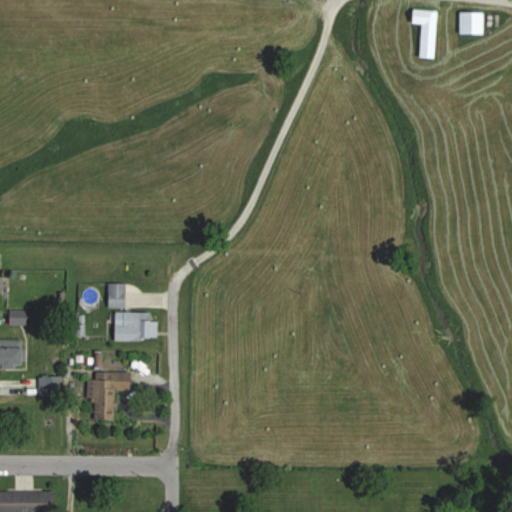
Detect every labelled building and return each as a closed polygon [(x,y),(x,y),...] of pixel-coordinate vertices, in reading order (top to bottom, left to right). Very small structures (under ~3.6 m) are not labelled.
[(440,59),(442,10),(417,9),(417,24),(425,24),(424,58),(440,59)] [(464,34),(487,34),(487,12),(464,12),(464,34)] [(131,282),(110,282),(110,307),(131,307),(131,282)] [(118,323),(118,340),(148,340),(148,311),(127,311),(127,323),(118,323)] [(28,340),(0,339),(0,368),(28,369),(28,340)] [(91,419),(120,419),(121,390),(135,390),(135,371),(93,370),(91,419)] [(0,511),(58,511),(58,490),(0,490),(0,511)]
